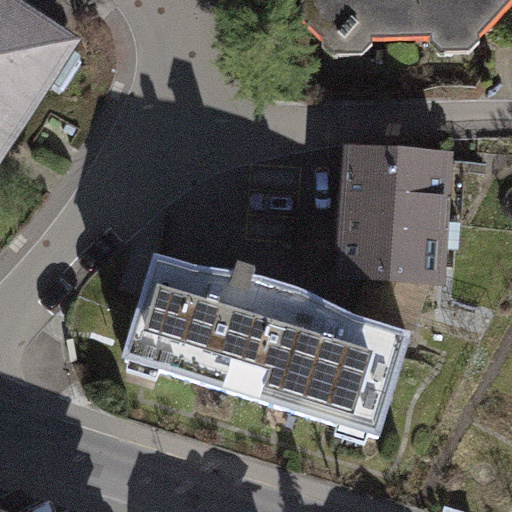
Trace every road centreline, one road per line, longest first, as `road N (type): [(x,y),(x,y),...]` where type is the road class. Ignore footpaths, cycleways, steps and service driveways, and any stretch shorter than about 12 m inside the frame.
road 1 (residential): [(511,111),(252,116),(171,103)]
road 2 (residential): [(0,323),(171,103)]
road 3 (residential): [(259,511),(0,430)]
